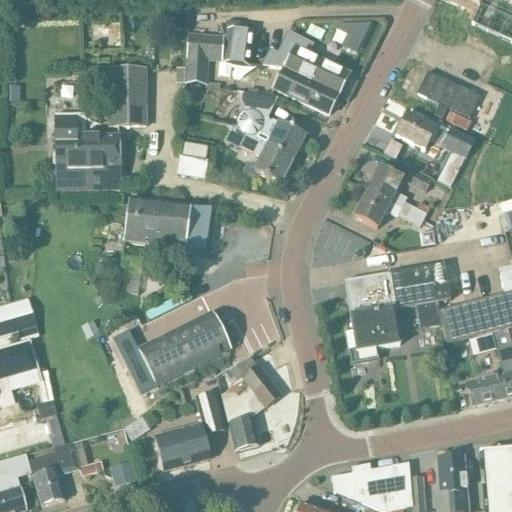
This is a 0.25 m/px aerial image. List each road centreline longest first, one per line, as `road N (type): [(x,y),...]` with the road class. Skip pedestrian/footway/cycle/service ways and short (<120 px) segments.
road 1 (tertiary): [(324,446),(293,301),(296,228),(419,0)]
road 2 (residential): [(324,446),(398,444),(511,418)]
road 3 (residential): [(267,497),(232,481),(114,511)]
